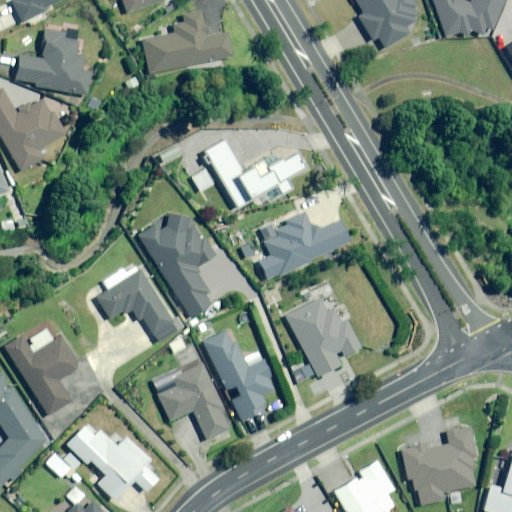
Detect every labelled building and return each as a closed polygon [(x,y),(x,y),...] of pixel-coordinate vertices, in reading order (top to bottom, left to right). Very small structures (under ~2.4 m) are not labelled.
[(59,0),(13,0),(8,3),(19,25),(43,14),(40,9),(59,0)] [(119,0),(125,14),(164,0),(119,0)] [(412,6),(415,5),(412,0),(352,0),(361,14),(355,18),(370,43),(376,39),(383,50),(407,36),(404,30),(416,23),(413,19),(418,16),(412,6)] [(459,36),(470,32),(481,37),(484,30),(489,32),(502,0),(469,0),(469,1),(468,0),(430,0),(443,38),(458,33),(459,36)] [(205,38),(199,11),(180,14),(182,23),(171,25),(173,34),(140,40),(147,75),(230,58),(225,34),(205,38)] [(64,35),(40,30),(34,59),(16,56),(12,79),(33,83),(33,87),(82,96),(87,72),(78,70),(80,58),(73,57),(76,42),(63,39),(64,35)] [(124,90),(116,81),(103,92),(111,101),(124,90)] [(13,111),(1,89),(0,89),(0,139),(18,172),(41,159),(35,150),(62,135),(40,96),(13,111)] [(243,173),(224,140),(202,153),(235,209),(275,185),(281,195),(292,188),(287,179),(306,168),(297,152),(266,170),(261,162),(243,173)] [(181,153),(177,146),(159,156),(163,164),(181,153)] [(0,193),(10,190),(0,165),(0,193)] [(213,185),(205,170),(191,178),(199,192),(213,185)] [(313,233),(305,213),(285,222),(287,226),(274,232),(277,239),(263,245),(269,258),(257,263),(265,282),(309,263),(308,261),(347,244),(337,222),(313,233)] [(137,237),(148,255),(189,319),(209,306),(203,295),(207,293),(193,270),(213,257),(193,226),(186,231),(187,216),(167,214),(165,226),(159,229),(156,224),(137,237)] [(94,300),(107,321),(120,312),(123,316),(130,311),(137,322),(140,320),(156,344),(176,331),(138,272),(94,300)] [(345,312),(334,290),(283,317),(316,378),(345,362),(342,357),(360,348),(342,314),(345,312)] [(72,371),(74,362),(47,319),(3,347),(47,417),(70,402),(57,381),(72,371)] [(230,344),(225,333),(202,343),(225,391),(233,387),(238,397),(229,402),(239,422),(266,409),(260,396),(272,390),(265,377),(268,375),(261,359),(245,367),(234,343),(230,344)] [(175,355),(186,349),(180,339),(169,345),(175,355)] [(220,406),(202,364),(172,377),(153,386),(168,422),(191,412),(204,441),(227,431),(217,408),(220,406)] [(38,424),(2,371),(0,371),(0,429),(4,437),(0,441),(0,486),(8,479),(11,481),(21,471),(19,468),(45,442),(35,427),(38,424)] [(115,448),(89,423),(66,446),(85,464),(88,461),(104,476),(96,485),(112,501),(132,481),(144,493),(156,480),(148,472),(153,466),(124,438),(115,448)] [(406,480),(410,480),(412,492),(416,492),(419,506),(444,501),(442,493),(475,486),(469,459),(475,458),(468,427),(444,432),(447,445),(425,450),(424,445),(399,450),(406,480)] [(511,511),(511,449),(500,489),(489,486),(482,511),(484,511),(511,511)] [(68,468),(53,454),(44,464),(59,478),(68,468)] [(394,491),(377,461),(359,472),(361,476),(334,492),(345,511),(376,511),(372,503),(394,491)] [(100,511),(90,502),(82,511),(76,505),(69,511),(100,511)]
